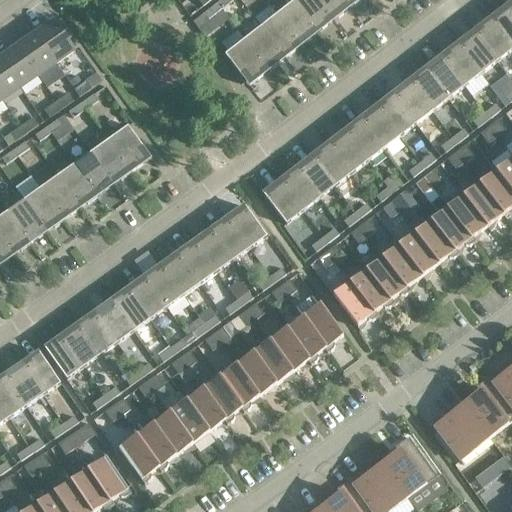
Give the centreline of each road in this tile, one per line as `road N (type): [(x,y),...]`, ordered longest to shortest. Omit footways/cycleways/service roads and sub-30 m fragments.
road 1 (residential): [(0,343),(467,0)]
road 2 (residential): [(252,511),(511,320)]
